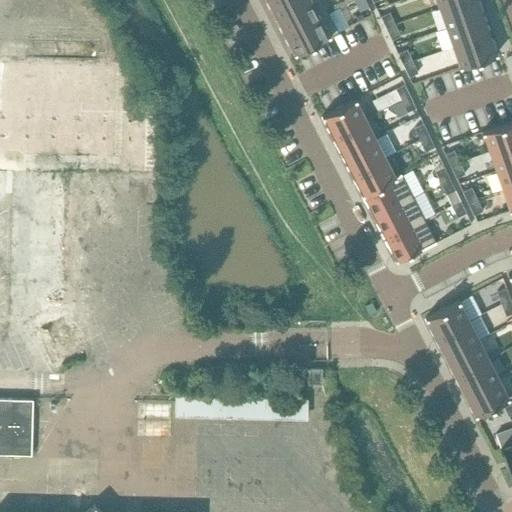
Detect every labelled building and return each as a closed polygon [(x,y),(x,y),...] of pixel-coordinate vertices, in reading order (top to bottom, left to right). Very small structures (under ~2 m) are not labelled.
[(266,0),(275,17),(308,0),(266,0)] [(321,0),(308,0),(275,17),(284,35),(328,13),(321,0)] [(365,0),(354,0),(359,11),(368,7),(365,0)] [(477,0),(461,0),(439,8),(445,27),(483,14),(477,0)] [(389,12),(380,16),(386,28),(394,24),(389,12)] [(328,13),(284,35),(294,54),(338,32),(328,13)] [(483,14),(445,27),(452,46),(490,33),(483,14)] [(394,24),(386,28),(391,40),(400,36),(394,24)] [(490,33),(452,46),(459,67),(497,54),(490,33)] [(407,49),(397,53),(403,65),(412,61),(407,49)] [(412,61),(403,65),(409,77),(418,73),(412,61)] [(59,282),(61,171),(141,173),(143,116),(137,99),(120,98),(115,85),(116,65),(0,62),(0,171),(0,172),(0,186),(7,206),(4,314),(27,314),(45,367),(77,355),(70,334),(71,289),(61,288),(59,282)] [(404,84),(395,88),(401,100),(410,96),(404,84)] [(395,88),(385,93),(391,105),(401,100),(395,88)] [(410,96),(401,100),(406,112),(415,108),(410,96)] [(355,98),(321,116),(331,135),(365,117),(355,98)] [(401,100),(391,105),(397,117),(406,112),(401,100)] [(365,117),(331,135),(341,154),(375,137),(365,117)] [(511,120),(482,131),(489,151),(511,143),(511,120)] [(423,123),(414,127),(419,139),(428,135),(423,123)] [(428,135),(419,139),(425,151),(434,147),(428,135)] [(375,137),(341,154),(351,173),(385,156),(375,137)] [(511,143),(489,151),(495,171),(511,164),(511,143)] [(454,150),(444,154),(450,166),(459,162),(454,150)] [(385,156),(351,173),(361,193),(395,176),(395,175),(385,156)] [(459,162),(450,166),(456,178),(465,173),(459,162)] [(511,164),(495,171),(502,190),(511,186),(511,164)] [(443,166),(434,171),(440,182),(449,178),(443,166)] [(395,176),(361,193),(372,215),(412,195),(400,173),(395,175),(395,176)] [(305,214),(323,205),(308,174),(290,183),(305,214)] [(449,178),(440,182),(446,194),(455,190),(449,178)] [(511,186),(502,190),(509,210),(511,209),(511,186)] [(471,187),(462,191),(468,203),(477,199),(471,187)] [(412,195),(372,215),(384,237),(423,217),(412,195)] [(477,199),(468,203),(473,215),(482,210),(477,199)] [(460,201),(451,205),(457,217),(466,213),(460,201)] [(423,217),(384,237),(396,262),(436,242),(423,217)] [(506,288),(496,291),(501,303),(510,300),(506,288)] [(439,310),(424,317),(425,319),(435,337),(469,320),(458,300),(444,307),(439,310)] [(511,305),(510,300),(501,303),(505,316),(511,313),(511,305)] [(469,320),(435,337),(445,356),(479,339),(469,320)] [(479,339),(445,356),(455,376),(488,358),(479,339)] [(488,358),(455,376),(464,395),(498,377),(488,358)] [(308,382),(321,382),(321,369),(308,369),(308,382)] [(498,377),(464,395),(475,415),(484,410),(495,404),(501,402),(509,398),(498,377)] [(169,416),(303,418),(303,396),(169,394),(169,416)] [(0,398),(0,453),(31,455),(32,400),(0,398)] [(511,402),(503,407),(508,416),(511,413),(511,402)] [(495,404),(484,410),(488,419),(500,413),(495,404)] [(511,426),(495,433),(499,447),(511,483),(511,482),(511,426)]
